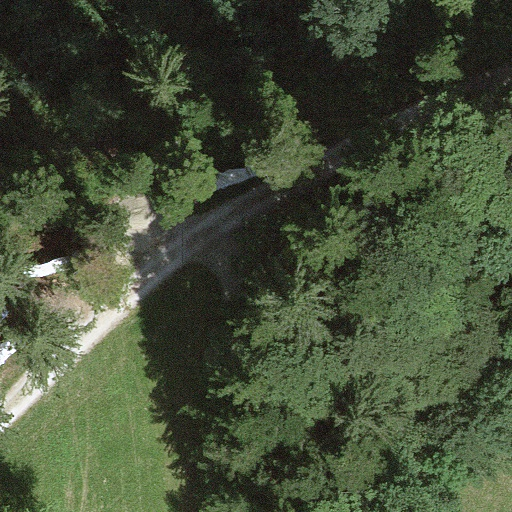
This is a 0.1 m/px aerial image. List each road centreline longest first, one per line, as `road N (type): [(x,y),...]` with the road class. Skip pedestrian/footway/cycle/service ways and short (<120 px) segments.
road 1 (track): [(0,424),(50,371),(337,151),(511,75)]
road 2 (track): [(197,511),(171,385),(118,318)]
